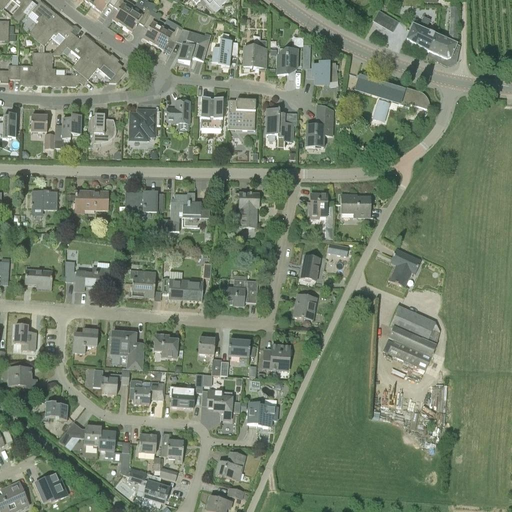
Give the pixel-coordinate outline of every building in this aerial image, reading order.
[(23,14),(32,3),(28,0),(0,0),(0,11),(2,13),(11,1),(13,2),(14,0),(16,0),(22,5),(12,18),(19,24),(25,16),(23,14)] [(113,8),(119,0),(97,0),(92,7),(101,14),(108,5),(112,8),(113,8)] [(112,22),(122,28),(132,12),(123,6),(126,1),(124,0),(119,0),(113,8),(114,9),(119,12),(112,22)] [(191,0),(196,4),(196,5),(201,0),(203,0),(210,6),(213,2),(220,9),(227,1),(226,0),(191,0)] [(37,7),(32,3),(23,14),(25,16),(28,18),(32,14),(38,19),(36,22),(38,24),(28,36),(36,42),(57,16),(40,3),(37,7)] [(143,28),(151,15),(152,13),(156,7),(147,4),(143,9),(136,5),(132,12),(122,28),(132,34),(138,24),(143,28)] [(436,37),(429,53),(447,61),(451,59),(457,45),(459,9),(459,8),(451,7),(450,32),(448,37),(447,42),(436,37)] [(378,12),(372,23),(383,29),(389,18),(378,12)] [(143,41),(153,47),(165,25),(164,25),(159,21),(159,19),(160,18),(152,13),(151,15),(143,28),(149,30),(143,41)] [(62,54),(66,49),(75,37),(71,34),(74,30),(57,16),(36,42),(44,48),(51,40),(59,47),(53,55),(53,57),(60,58),(62,54)] [(429,53),(436,37),(425,32),(430,22),(423,19),(418,29),(413,27),(407,41),(429,53)] [(181,33),(182,30),(166,21),(164,25),(165,25),(153,47),(164,52),(169,42),(175,45),(181,33)] [(0,32),(9,33),(9,23),(0,22),(0,32)] [(0,42),(8,43),(9,33),(0,32),(0,42)] [(203,64),(210,41),(209,40),(203,39),(189,35),(185,47),(182,46),(178,62),(190,66),(191,60),(203,64)] [(80,41),(75,37),(66,49),(71,53),(74,49),(83,56),(72,69),(76,73),(76,72),(80,75),(101,50),(84,36),(80,41)] [(293,49),(302,49),(302,47),(302,40),(293,40),(293,49)] [(237,58),(239,45),(232,44),(220,42),(219,51),(213,50),(211,65),(221,66),(221,68),(229,69),(231,57),(237,58)] [(252,49),(252,51),(244,50),(243,69),(252,69),(251,71),(259,70),(259,72),(265,73),(265,70),(267,70),(267,51),(266,51),(266,42),(260,42),(260,50),(252,49)] [(66,49),(62,54),(66,58),(71,53),(66,49)] [(110,58),(101,50),(80,75),(87,81),(88,82),(98,70),(111,81),(109,83),(109,85),(116,85),(126,74),(121,70),(122,68),(118,64),(119,62),(112,56),(110,58)] [(296,72),(297,52),(286,52),(286,58),(279,58),(279,57),(278,57),(277,77),(288,77),(288,71),(296,71),(296,72)] [(20,87),(42,88),(43,55),(33,55),(32,70),(29,70),(29,74),(21,74),(21,68),(17,68),(15,68),(14,81),(20,81),(20,87)] [(87,81),(80,75),(76,72),(76,73),(72,78),(55,77),(55,71),(52,71),(53,57),(53,55),(43,55),(42,88),(76,89),(80,84),(82,86),(87,81)] [(12,57),(12,67),(8,67),(8,73),(0,72),(0,82),(0,83),(0,85),(8,85),(8,81),(14,81),(15,68),(17,68),(17,58),(12,57)] [(194,62),(191,69),(200,72),(202,65),(194,62)] [(313,67),(313,71),(312,79),(315,79),(315,87),(328,88),(328,84),(338,83),(337,72),(339,72),(339,67),(337,67),(337,65),(320,65),(320,68),(313,67)] [(371,82),(371,83),(368,94),(382,98),(381,103),(378,102),(375,114),(386,117),(389,105),(387,105),(388,100),(399,103),(398,106),(409,109),(410,106),(429,112),(429,107),(429,103),(426,98),(423,95),(419,93),(390,84),(382,80),(382,81),(381,85),(371,82)] [(351,110),(355,98),(345,94),(343,107),(351,110)] [(200,131),(221,132),(222,122),(223,101),(214,101),(214,103),(210,102),(210,101),(201,100),(200,121),(201,121),(200,131)] [(255,132),(256,102),(236,102),(229,102),(228,131),(255,132)] [(175,126),(178,126),(178,132),(180,134),(187,134),(189,132),(189,126),(190,103),(176,103),(175,111),(173,111),(173,110),(167,110),(166,124),(175,124),(175,126)] [(333,112),(320,108),(319,128),(306,127),(305,150),(323,151),(324,138),(332,139),(333,112)] [(278,113),(267,113),(267,136),(277,137),(277,140),(278,141),(278,139),(284,139),(284,150),(285,150),(285,144),(292,144),(292,126),(283,126),(283,115),(283,118),(279,118),(279,116),(279,110),(278,110),(278,113)] [(154,138),(155,113),(145,113),(144,116),(131,116),(130,141),(142,141),(143,137),(154,138)] [(94,145),(96,145),(102,144),(107,143),(110,141),(112,139),(113,136),(115,132),(114,127),(113,122),(104,122),(105,117),(94,116),(94,134),(88,133),(88,142),(94,143),(93,149),(94,149),(94,145)] [(0,136),(2,137),(2,142),(11,142),(11,141),(15,141),(16,122),(14,122),(14,119),(0,118),(0,136)] [(31,118),(31,134),(47,134),(47,118),(31,118)] [(62,141),(70,142),(70,137),(80,137),(81,118),(71,118),(71,121),(63,121),(62,128),(55,127),(55,136),(54,144),(62,144),(62,141)] [(54,150),(54,144),(55,136),(45,136),(45,151),(54,151),(54,150)] [(149,154),(151,162),(158,160),(156,152),(149,154)] [(324,191),(324,197),(312,197),(312,220),(326,220),(326,228),(327,230),(334,230),(334,208),(328,208),(328,191),(324,191)] [(42,213),(42,212),(57,212),(57,194),(49,193),(32,193),(31,211),(35,212),(35,213),(42,213)] [(107,213),(107,196),(84,196),(84,194),(75,193),(75,217),(84,217),(84,212),(107,213)] [(156,214),(157,195),(143,194),(143,198),(139,197),(139,195),(126,195),(126,209),(119,209),(119,215),(126,215),(126,216),(145,216),(145,214),(156,214)] [(171,204),(170,222),(163,221),(162,233),(178,233),(179,214),(182,215),(182,216),(200,217),(200,205),(194,204),(195,195),(187,195),(187,197),(174,196),(174,204),(171,204)] [(259,210),(259,196),(239,196),(239,229),(256,230),(256,213),(255,213),(255,209),(259,210)] [(372,220),(372,199),(358,199),(358,197),(342,197),(342,220),(342,217),(358,217),(358,220),(372,220)] [(348,248),(328,245),(326,254),(346,258),(348,248)] [(415,276),(421,262),(396,251),(392,260),(398,263),(389,283),(405,290),(411,275),(415,276)] [(316,282),(320,260),(305,257),(301,280),(316,282)] [(0,287),(8,288),(9,264),(9,261),(1,260),(1,264),(0,263),(0,287)] [(66,264),(64,284),(72,284),(74,264),(66,264)] [(76,273),(74,293),(84,293),(84,288),(108,290),(109,271),(92,269),(91,275),(85,275),(85,274),(76,273)] [(52,273),(26,271),(25,286),(37,287),(37,290),(51,291),(52,273)] [(129,280),(132,281),(131,293),(144,294),(144,300),(154,301),(155,274),(137,273),(130,272),(129,280)] [(234,277),(234,283),(233,290),(219,289),(218,298),(227,298),(226,307),(244,309),(244,302),(248,303),(248,304),(256,305),(258,285),(246,284),(246,278),(234,277)] [(170,281),(169,300),(182,301),(182,300),(202,301),(203,283),(170,281)] [(313,323),(317,300),(298,297),(293,319),(313,323)] [(392,344),(387,354),(425,371),(436,347),(439,334),(435,326),(435,324),(398,308),(390,327),(393,328),(388,339),(393,342),(392,344)] [(20,352),(35,353),(36,335),(27,334),(28,328),(15,327),(14,346),(21,346),(20,352)] [(74,336),(73,354),(85,355),(85,349),(96,349),(97,333),(82,332),(82,337),(74,336)] [(136,335),(133,335),(112,334),(111,356),(128,357),(127,371),(143,372),(145,346),(136,345),(136,335)] [(177,361),(178,342),(169,341),(169,338),(155,337),(154,354),(161,354),(160,360),(177,361)] [(214,358),(215,341),(199,340),(198,357),(214,358)] [(250,344),(229,342),(228,359),(249,361),(250,344)] [(387,342),(382,352),(387,354),(392,344),(387,342)] [(263,373),(277,374),(278,368),(288,368),(290,349),(275,348),(275,353),(264,352),(263,366),(263,373)] [(220,378),(221,364),(221,362),(212,361),(211,377),(220,378)] [(36,391),(36,390),(36,382),(31,382),(31,371),(8,371),(8,388),(23,388),(23,391),(36,391)] [(120,386),(128,387),(129,372),(121,371),(120,386)] [(170,409),(193,410),(194,395),(202,395),(203,377),(188,376),(187,392),(183,392),(183,390),(169,389),(168,398),(171,398),(170,409)] [(109,377),(109,380),(101,380),(100,389),(102,389),(101,396),(116,397),(117,381),(118,377),(109,377)] [(134,390),(133,406),(149,407),(149,400),(157,400),(158,384),(150,384),(145,384),(144,384),(143,384),(142,385),(142,386),(141,387),(141,390),(134,390)] [(208,392),(207,409),(220,410),(219,415),(231,416),(231,399),(232,395),(222,394),(222,393),(208,392)] [(278,408),(272,408),(259,408),(259,405),(248,404),(247,426),(263,427),(263,429),(270,430),(271,423),(277,423),(278,408)] [(56,405),(46,405),(45,415),(42,415),(41,424),(50,424),(50,420),(59,421),(59,423),(67,423),(68,408),(56,407),(56,405)] [(84,447),(98,448),(99,448),(100,433),(101,429),(85,428),(85,433),(81,433),(82,430),(73,424),(58,444),(65,448),(72,439),(84,440),(84,447)] [(105,459),(113,460),(114,454),(115,435),(100,434),(100,433),(99,448),(98,448),(97,453),(105,454),(105,459)] [(156,438),(140,437),(138,455),(154,456),(156,438)] [(183,443),(168,442),(167,459),(174,460),(174,465),(182,465),(183,443)] [(230,454),(227,466),(219,464),(215,476),(236,482),(238,474),(241,475),(244,464),(245,458),(230,454)] [(123,477),(128,470),(129,455),(121,455),(121,460),(120,470),(120,475),(123,477)] [(177,475),(162,470),(160,469),(159,473),(159,479),(175,483),(177,476),(177,475)] [(164,506),(169,490),(148,483),(148,482),(144,481),(146,475),(128,470),(123,477),(129,479),(128,482),(129,482),(138,485),(134,497),(153,503),(151,508),(160,510),(161,505),(164,506)] [(35,485),(43,505),(49,503),(50,505),(68,498),(61,481),(57,482),(55,476),(35,485)] [(0,492),(2,498),(0,499),(0,511),(16,511),(29,507),(22,490),(21,490),(23,494),(17,496),(14,489),(8,492),(7,489),(0,492)] [(242,501),(244,493),(230,489),(228,497),(242,501)] [(230,511),(232,504),(210,499),(206,511),(224,511),(225,510),(230,511)]
